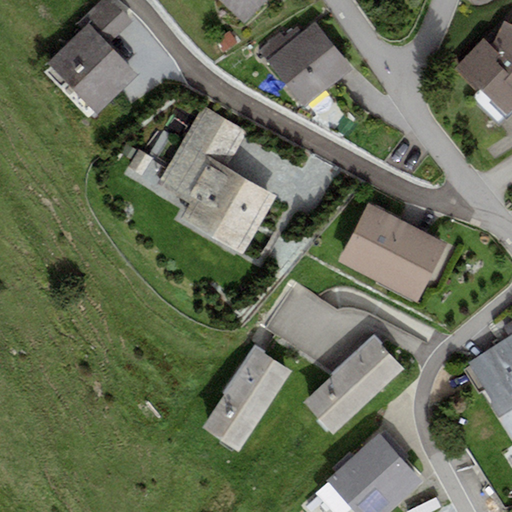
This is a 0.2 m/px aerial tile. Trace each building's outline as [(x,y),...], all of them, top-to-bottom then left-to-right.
[(112,0),(101,0),(76,24),(82,29),(88,23),(108,44),(133,21),(112,0)] [(264,0),(219,0),(243,22),(264,0)] [(280,32),(258,50),(304,107),(353,69),(314,21),(301,32),(296,27),(284,37),(280,32)] [(492,46),(483,38),(454,69),(475,88),(478,87),(507,116),(511,109),(511,25),(505,22),(492,46)] [(82,29),(47,63),(97,115),(138,75),(108,44),(88,23),(82,29)] [(249,132),(203,106),(158,184),(190,203),(181,219),(243,254),(277,195),(228,167),(249,132)] [(447,243),(367,203),(338,262),(418,302),(447,243)] [(509,337),(466,364),(511,444),(511,320),(502,326),(509,337)] [(373,336),(302,402),(333,435),(404,369),(373,336)] [(255,347),(202,428),(238,452),(292,371),(255,347)] [(379,432),(326,480),(354,511),(390,511),(425,480),(407,460),(410,457),(385,429),(381,434),(379,432)]
